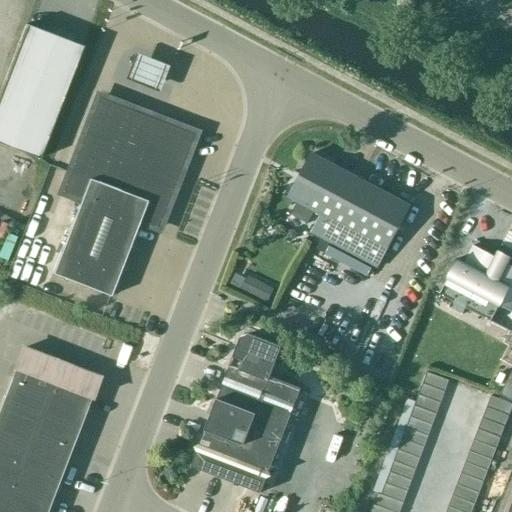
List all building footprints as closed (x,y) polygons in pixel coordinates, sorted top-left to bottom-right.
[(0,144),(38,159),(81,47),(25,25),(0,89),(0,144)] [(137,45),(126,74),(158,87),(170,58),(137,45)] [(193,134),(98,97),(69,172),(61,192),(80,199),(51,274),(109,296),(138,222),(156,229),(193,134)] [(409,206),(392,196),(311,153),(288,198),(319,214),(309,233),(376,268),(386,250),(409,206)] [(496,304),(511,311),(511,310),(511,266),(472,246),(463,262),(457,258),(438,294),(488,320),(496,304)] [(280,347),(248,334),(240,338),(199,444),(194,446),(196,451),(190,467),(260,493),(265,478),(270,476),(268,471),(300,388),(269,376),(280,347)] [(45,511),(97,378),(21,349),(0,403),(0,511),(45,511)] [(511,372),(501,394),(511,399),(511,372)] [(450,381),(428,373),(423,384),(446,392),(450,381)] [(446,392),(423,384),(419,395),(441,403),(446,392)] [(419,395),(415,406),(437,415),(441,403),(419,395)] [(511,406),(511,405),(490,397),(486,408),(508,417),(511,406)] [(410,417),(433,426),(437,415),(415,406),(410,417)] [(508,417),(486,408),(482,419),(504,428),(508,417)] [(406,428),(429,437),(433,426),(410,417),(406,428)] [(482,419),(477,430),(500,439),(504,428),(482,419)] [(402,439),(424,448),(429,437),(406,428),(402,439)] [(500,439),(477,430),(473,441),(495,450),(500,439)] [(398,451),(420,459),(424,448),(402,439),(398,451)] [(495,450),(473,441),(469,452),(491,461),(495,450)] [(393,462),(416,470),(420,459),(398,451),(393,462)] [(491,461),(469,452),(464,463),(487,472),(491,461)] [(389,473),(411,482),(416,470),(393,462),(389,473)] [(487,472),(464,463),(460,474),(483,483),(487,472)] [(385,484),(407,493),(411,482),(389,473),(385,484)] [(483,483),(460,474),(456,485),(478,494),(483,483)] [(380,495),(403,504),(407,493),(385,484),(380,495)] [(478,494),(456,485),(452,497),(474,505),(478,494)] [(380,495),(377,494),(372,505),(390,511),(399,511),(403,504),(380,495)] [(471,511),(474,505),(452,497),(447,508),(458,511),(471,511)]
